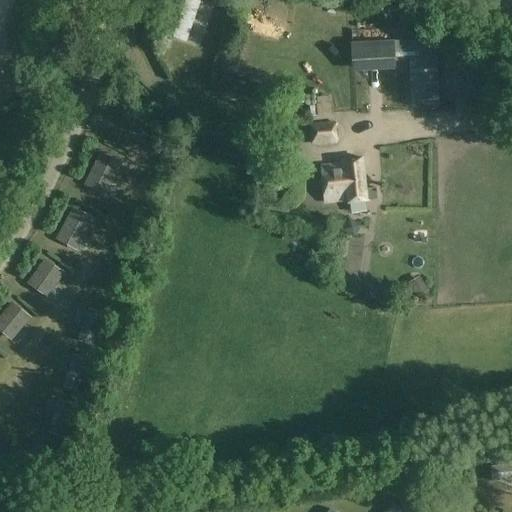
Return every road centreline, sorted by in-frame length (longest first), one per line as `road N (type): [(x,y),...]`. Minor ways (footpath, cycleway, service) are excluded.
road 1 (unclassified): [(133,0),(34,204),(0,256)]
road 2 (track): [(117,32),(159,85),(239,94),(291,120),(310,198)]
road 3 (track): [(511,119),(370,134),(351,149),(307,161)]
